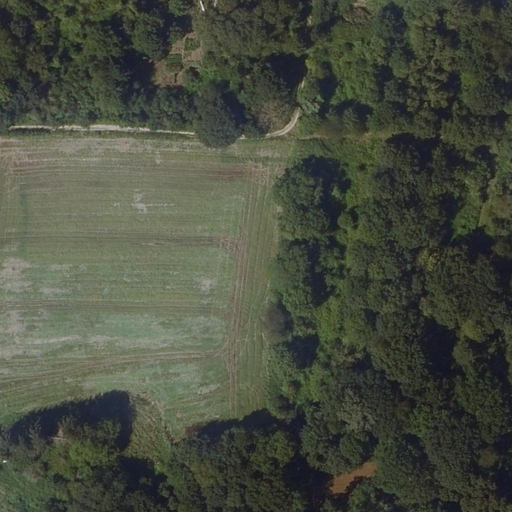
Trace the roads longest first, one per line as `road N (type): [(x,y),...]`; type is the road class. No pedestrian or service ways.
road 1 (track): [(294,131),(484,136),(418,511)]
road 2 (track): [(0,126),(294,131),(312,0)]
road 3 (track): [(0,425),(154,389),(168,407),(184,511)]
